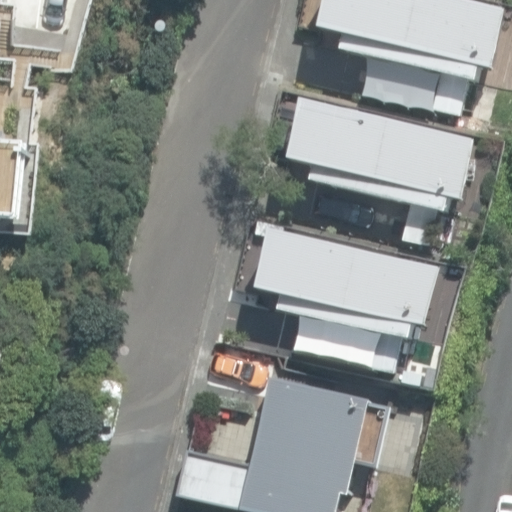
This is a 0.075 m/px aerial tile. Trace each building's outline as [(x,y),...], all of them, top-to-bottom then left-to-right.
[(507,12),(454,0),(329,0),(322,34),(344,39),(340,55),(477,87),(481,69),(493,72),(507,12)] [(479,144),(307,104),(293,166),(315,171),(312,187),(448,219),(453,201),(465,204),(479,144)] [(0,218),(31,221),(38,143),(0,139),(0,218)] [(446,273),(275,233),(261,295),(283,300),(280,316),(416,348),(420,330),(433,333),(446,273)] [(0,396),(9,358),(0,355),(0,396)] [(397,408),(274,378),(253,465),(191,451),(180,497),(244,511),(346,511),(358,461),(382,467),(397,408)]
